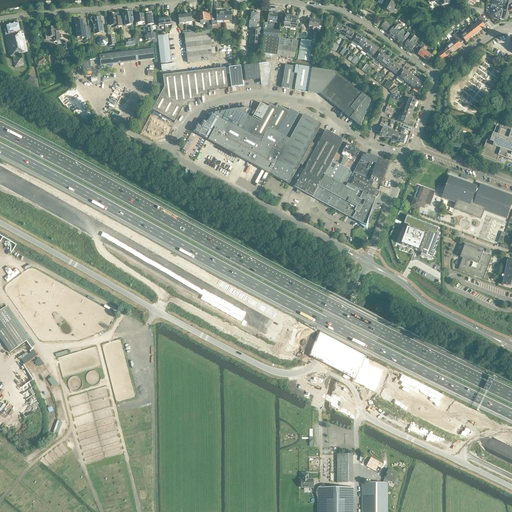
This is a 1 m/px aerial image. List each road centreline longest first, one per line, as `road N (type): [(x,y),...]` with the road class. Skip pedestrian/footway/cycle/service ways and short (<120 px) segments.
road 1 (motorway): [(511,400),(327,308),(0,123)]
road 2 (motorway): [(202,272),(511,438)]
road 3 (unclassified): [(0,222),(265,368),(304,376)]
road 4 (residential): [(407,157),(363,141),(316,105),(253,95),(209,104),(164,151)]
road 5 (motorway): [(0,137),(202,272)]
road 6 (track): [(0,297),(55,376),(102,511)]
road 7 (tertiary): [(511,487),(320,394),(304,376)]
road 8 (unclassified): [(367,262),(164,151)]
road 9 (motorway): [(0,165),(202,272)]
road 10 (motorway): [(0,176),(202,272)]
road 11 (residential): [(0,19),(194,0)]
road 12 (residential): [(274,0),(357,17),(437,76)]
road 13 (tertiary): [(511,346),(367,262)]
road 14 (tertiary): [(304,376),(320,363),(367,262)]
